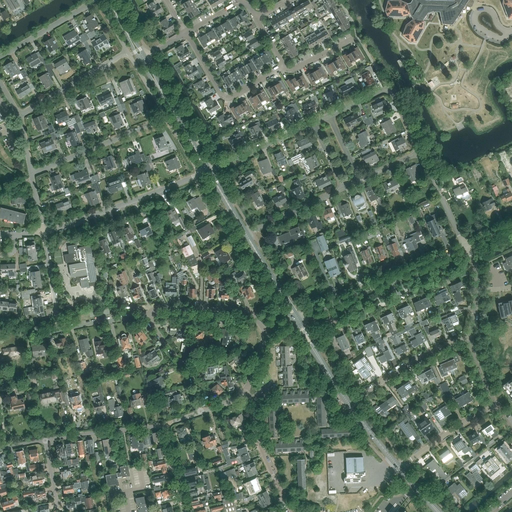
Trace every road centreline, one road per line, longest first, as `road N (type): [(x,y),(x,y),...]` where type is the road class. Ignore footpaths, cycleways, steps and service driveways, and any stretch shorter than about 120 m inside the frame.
road 1 (residential): [(296,320),(465,244)]
road 2 (residential): [(43,232),(199,174)]
road 3 (residential): [(32,174),(166,117)]
road 4 (residential): [(284,67),(223,96),(185,33)]
road 5 (residential): [(349,405),(425,354),(469,339)]
road 6 (residential): [(420,152),(386,89),(329,117)]
road 7 (residential): [(267,333),(245,310),(145,309)]
road 8 (residential): [(292,511),(244,391)]
road 9 (tertiary): [(208,170),(142,59)]
road 10 (residential): [(21,114),(127,51)]
